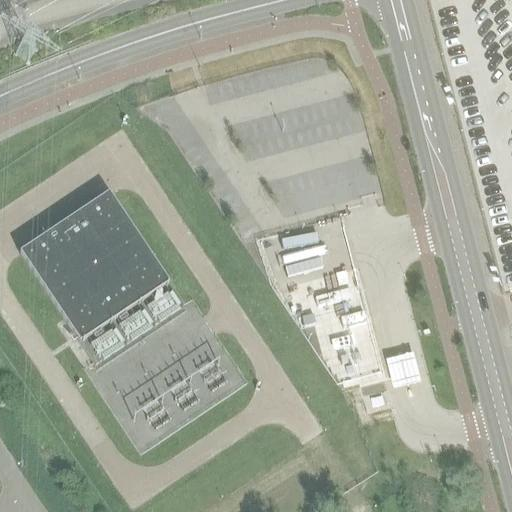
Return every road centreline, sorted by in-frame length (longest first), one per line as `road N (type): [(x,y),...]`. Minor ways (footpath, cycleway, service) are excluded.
road 1 (tertiary): [(380,0),(511,507)]
road 2 (tertiary): [(511,410),(403,0)]
road 3 (secondary): [(0,97),(288,0)]
